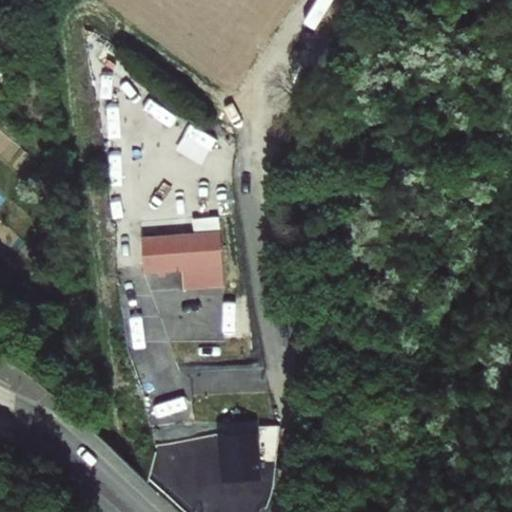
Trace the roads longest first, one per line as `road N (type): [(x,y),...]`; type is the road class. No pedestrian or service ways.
road 1 (secondary): [(153,511),(49,420),(0,395)]
road 2 (secondary): [(0,427),(29,437),(111,511)]
